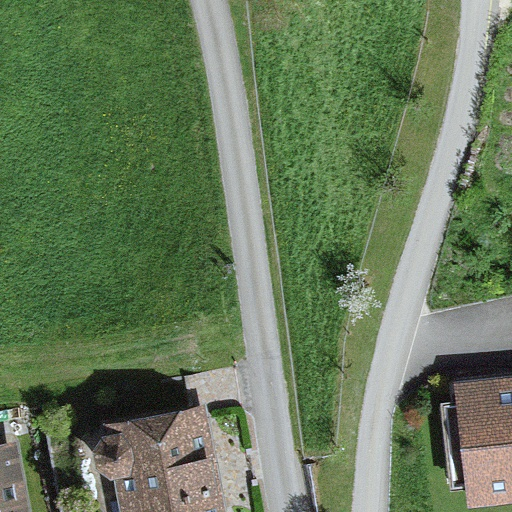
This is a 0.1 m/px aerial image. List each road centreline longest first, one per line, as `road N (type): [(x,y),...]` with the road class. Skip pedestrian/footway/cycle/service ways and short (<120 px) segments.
road 1 (residential): [(476,0),(461,111),(373,420),(370,511)]
road 2 (residential): [(293,511),(209,0)]
